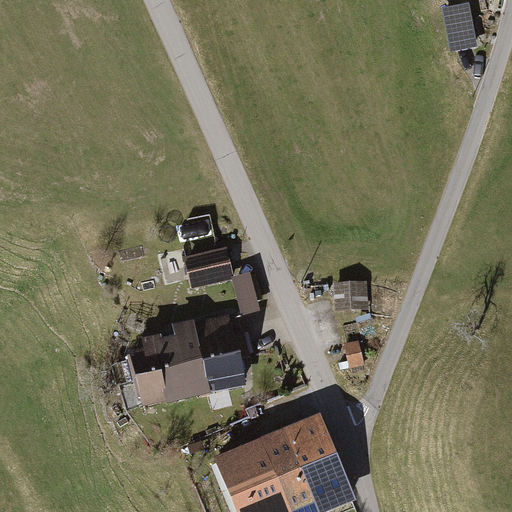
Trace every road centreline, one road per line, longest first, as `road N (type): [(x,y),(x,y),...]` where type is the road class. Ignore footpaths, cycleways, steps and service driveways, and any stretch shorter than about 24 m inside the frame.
road 1 (unclassified): [(155,0),(344,430)]
road 2 (unclassified): [(511,18),(390,356),(365,412),(344,430)]
